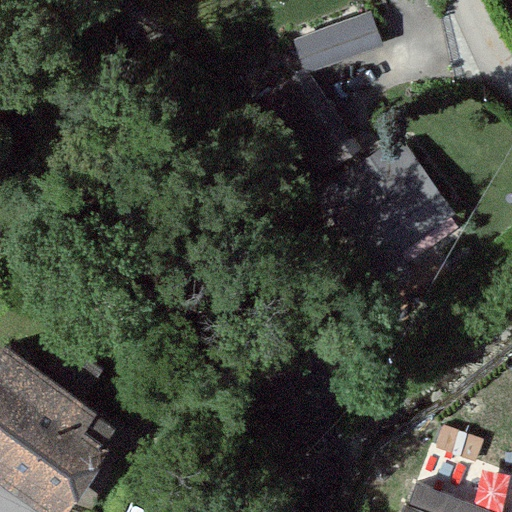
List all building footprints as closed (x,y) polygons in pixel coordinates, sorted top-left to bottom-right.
[(382,47),(370,10),(295,35),(307,71),(382,47)] [(275,41),(233,66),(249,93),(292,68),(275,41)] [(348,142),(297,68),(258,95),(309,169),(348,142)] [(511,169),(511,142),(480,114),(458,138),(504,178),(511,169)] [(449,203),(407,141),(388,153),(382,143),(321,184),(388,283),(411,268),(393,241),(449,203)] [(0,192),(11,180),(0,169),(0,192)] [(2,339),(0,342),(0,461),(59,502),(105,435),(74,414),(86,396),(43,367),(2,339)] [(483,511),(415,486),(404,511),(483,511)]
